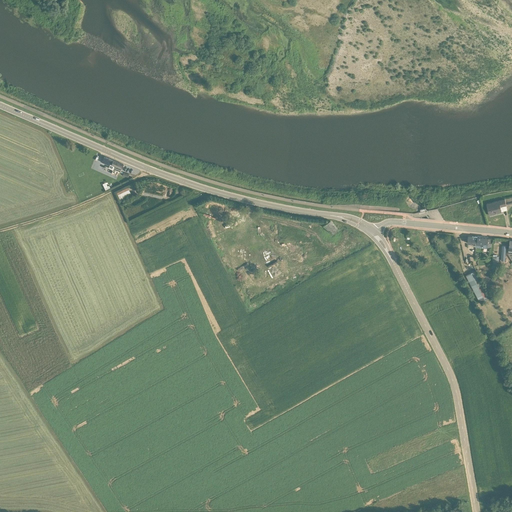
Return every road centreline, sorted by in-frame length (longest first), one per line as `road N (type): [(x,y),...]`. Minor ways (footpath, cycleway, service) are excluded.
road 1 (tertiary): [(0,104),(180,179),(343,215),(372,230)]
road 2 (tertiary): [(476,511),(452,380),(372,230)]
road 3 (track): [(150,168),(0,228)]
road 4 (unclassified): [(372,230),(394,220),(511,231)]
